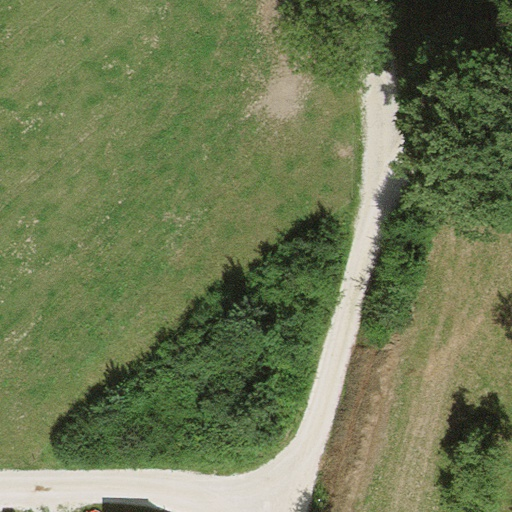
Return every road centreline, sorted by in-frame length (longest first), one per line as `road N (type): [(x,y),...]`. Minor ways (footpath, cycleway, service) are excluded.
road 1 (track): [(291,504),(372,263),(378,204)]
road 2 (track): [(0,499),(291,504)]
road 3 (track): [(378,204),(425,111),(507,0)]
road 4 (track): [(378,204),(382,65),(366,0)]
